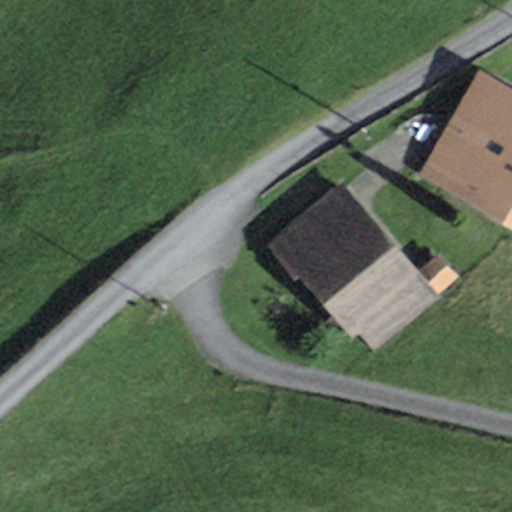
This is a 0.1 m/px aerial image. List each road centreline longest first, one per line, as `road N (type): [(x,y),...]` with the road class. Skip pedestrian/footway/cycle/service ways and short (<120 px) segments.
road 1 (unclassified): [(170,245),(216,335),(249,366),(511,426)]
road 2 (unclassified): [(170,245),(258,178),(511,18)]
road 3 (unclassified): [(0,397),(170,245)]
